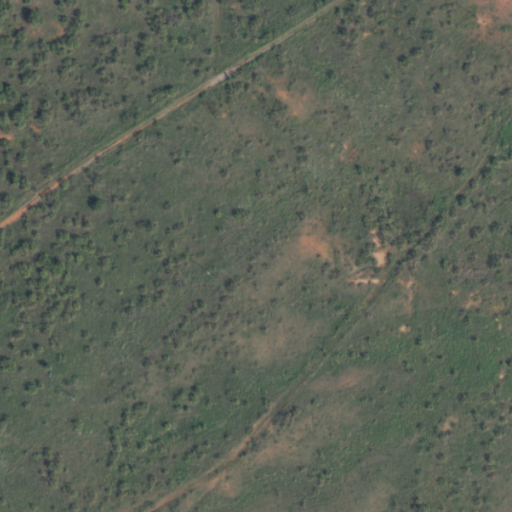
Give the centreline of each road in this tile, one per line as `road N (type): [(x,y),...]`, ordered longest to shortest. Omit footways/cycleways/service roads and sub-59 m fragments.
road 1 (residential): [(365,0),(0,229)]
road 2 (residential): [(239,0),(245,77),(338,245)]
